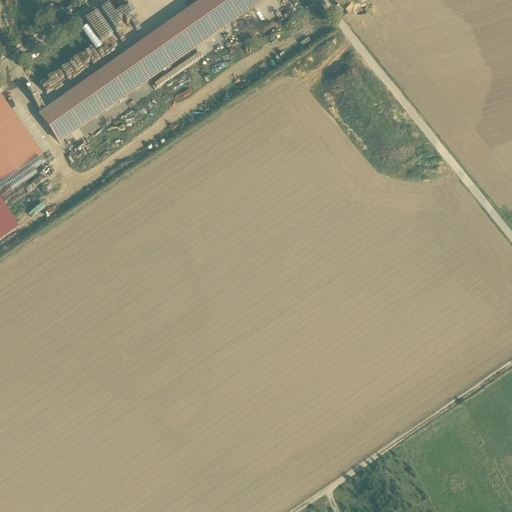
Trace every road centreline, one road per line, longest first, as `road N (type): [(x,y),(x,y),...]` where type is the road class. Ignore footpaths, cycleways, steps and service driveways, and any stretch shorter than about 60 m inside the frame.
road 1 (track): [(511,236),(321,0)]
road 2 (track): [(296,511),(511,365)]
